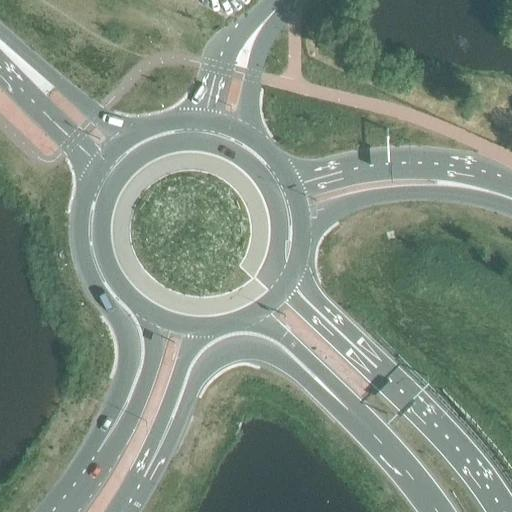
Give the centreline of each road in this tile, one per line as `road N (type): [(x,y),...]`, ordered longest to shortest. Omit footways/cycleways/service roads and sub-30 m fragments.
road 1 (secondary): [(100,167),(80,210),(81,269),(119,325),(129,357),(96,454)]
road 2 (motorway): [(491,511),(423,426),(282,289)]
road 3 (motorway): [(142,478),(196,375),(230,351),(271,356),(307,385),(353,405)]
road 4 (secondary): [(491,194),(476,180),(413,172),(293,195)]
road 5 (secondary): [(300,238),(323,216),(362,200),(491,194)]
road 6 (secondary): [(134,136),(96,117),(0,41)]
road 7 (secondary): [(142,478),(182,364),(204,330)]
road 8 (secondary): [(147,317),(153,349),(145,382),(135,408),(96,454)]
road 9 (secondary): [(0,60),(100,167)]
road 10 (motorway): [(243,321),(272,332),(353,405)]
road 11 (motorway): [(353,405),(443,511)]
road 12 (secondary): [(106,198),(101,257),(113,284),(147,317)]
road 13 (unclassified): [(262,24),(224,46),(201,122)]
